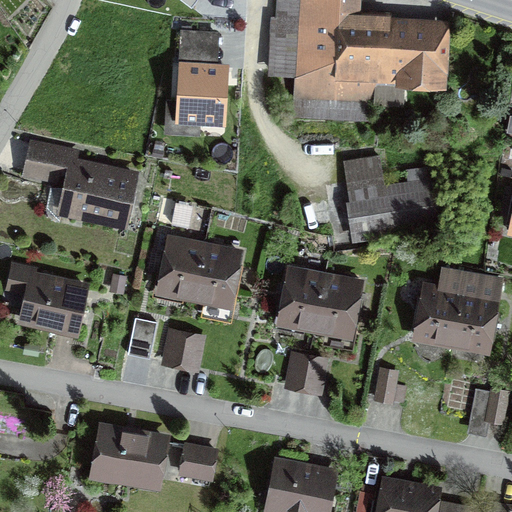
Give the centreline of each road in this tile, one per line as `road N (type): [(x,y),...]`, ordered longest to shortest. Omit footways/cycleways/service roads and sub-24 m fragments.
road 1 (residential): [(0,372),(511,469)]
road 2 (residential): [(63,0),(0,123)]
